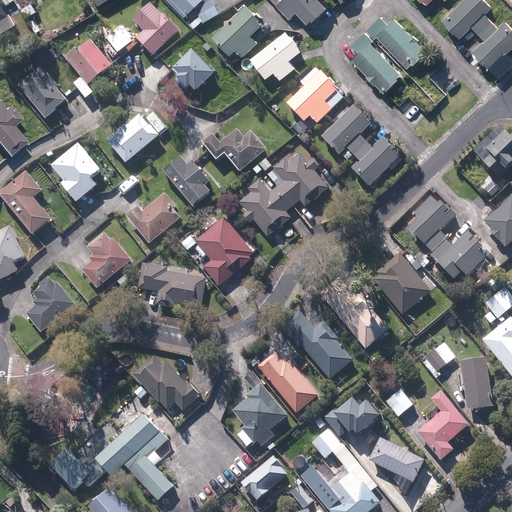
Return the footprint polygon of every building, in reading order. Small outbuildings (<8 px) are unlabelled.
[(0,0),(0,30),(1,30),(0,28),(0,20),(11,15),(5,5),(8,3),(5,0),(0,0)] [(79,3),(78,0),(77,0),(65,0),(65,1),(64,2),(64,3),(64,5),(64,6),(64,7),(65,9),(65,10),(66,11),(67,11),(69,12),(70,12),(71,12),(72,12),(74,12),(75,12),(76,11),(77,10),(78,9),(78,8),(79,7),(79,5),(79,4),(79,3)] [(174,0),(188,15),(203,0),(174,0)] [(191,22),(196,29),(219,14),(209,0),(196,8),(201,16),(191,22)] [(273,0),(291,20),(299,13),(311,26),(329,8),(322,0),(273,0)] [(495,7),(488,0),(464,0),(444,20),(461,38),(474,25),(487,39),(473,52),(489,69),(511,46),(511,24),(507,19),(501,26),(488,13),(495,7)] [(182,31),(154,3),(136,21),(137,22),(145,29),(137,38),(156,57),(182,31)] [(232,56),(238,50),(244,57),(258,42),(252,36),(267,21),(249,3),(215,38),(232,56)] [(129,30),(137,22),(136,21),(132,16),(108,41),(122,55),(128,48),(132,53),(141,43),(129,30)] [(368,31),(376,40),(380,36),(410,69),(430,52),(398,17),(391,24),(384,17),(368,31)] [(269,79),(277,73),(283,80),(297,68),(291,61),(305,50),(289,31),(253,60),(269,79)] [(376,40),(368,31),(353,45),(361,53),(355,58),(387,94),(406,77),(374,42),(376,40)] [(82,75),(74,82),(89,100),(97,93),(91,85),(115,65),(91,37),(67,57),(82,75)] [(215,69),(195,47),(170,69),(190,92),(215,69)] [(43,67),(20,86),(48,119),(55,112),(70,100),(43,67)] [(304,83),(308,87),(289,104),(313,129),(347,97),(319,68),(304,83)] [(0,142),(10,155),(27,142),(16,128),(25,121),(10,103),(6,107),(0,99),(0,142)] [(71,102),(55,112),(64,126),(80,116),(71,102)] [(356,105),(323,137),(341,155),(348,147),(361,160),(353,168),(370,186),(402,155),(386,139),(377,148),(363,134),(374,124),(356,105)] [(169,127),(155,113),(148,119),(143,113),(119,135),(138,156),(169,127)] [(501,179),(511,168),(511,126),(507,121),(475,151),(501,179)] [(218,133),(206,142),(219,159),(227,153),(241,171),(269,150),(254,131),(249,135),(243,127),(225,141),(218,133)] [(102,185),(95,176),(103,169),(82,143),(54,166),(66,181),(64,183),(81,203),(102,185)] [(252,223),(256,220),(270,238),(295,219),(289,212),(303,202),(307,207),(331,189),(318,171),(322,168),(314,157),(310,160),(301,149),(269,174),(279,187),(274,191),(264,177),(250,188),(254,192),(242,202),(249,212),(245,215),(252,223)] [(183,154),(165,168),(195,206),(214,192),(209,185),(213,182),(197,161),(191,165),(183,154)] [(45,190),(29,171),(2,194),(37,235),(55,219),(36,197),(45,190)] [(141,206),(129,216),(153,244),(184,217),(177,209),(180,206),(168,192),(146,212),(141,206)] [(418,218),(409,226),(435,252),(448,240),(450,238),(443,231),(459,216),(436,193),(414,214),(418,218)] [(508,248),(511,244),(511,197),(484,220),(508,248)] [(224,216),(196,241),(214,261),(206,268),(221,285),(258,253),(224,216)] [(29,257),(14,225),(0,231),(0,282),(22,273),(17,262),(29,257)] [(454,246),(448,240),(435,252),(433,254),(456,279),(464,272),(469,277),(489,258),(482,251),(487,247),(471,230),(454,246)] [(134,261),(116,237),(114,239),(109,232),(89,247),(96,255),(92,258),(95,262),(85,270),(98,288),(134,261)] [(434,291),(402,253),(372,278),(405,316),(434,291)] [(158,306),(177,308),(178,306),(205,309),(209,278),(188,275),(189,270),(144,265),(141,290),(151,291),(160,292),(158,306)] [(362,302),(339,274),(320,289),(367,349),(392,330),(367,298),(362,302)] [(59,285),(52,277),(42,285),(44,287),(36,294),(40,299),(36,303),(39,306),(30,313),(44,331),(78,305),(61,283),(59,285)] [(486,304),(494,312),(488,318),(495,325),(501,319),(502,321),(511,311),(511,293),(505,286),(486,304)] [(341,341),(343,340),(327,320),(317,327),(302,309),(282,325),(301,349),(304,347),(329,379),(355,359),(341,341)] [(511,316),(483,339),(511,375),(511,316)] [(422,361),(434,375),(438,380),(449,371),(445,366),(457,356),(445,342),(422,361)] [(284,361),(277,352),(260,367),(299,414),(322,395),(290,356),(284,361)] [(179,404),(185,410),(203,395),(191,382),(189,384),(168,360),(164,364),(157,356),(136,374),(162,405),(164,403),(171,411),(179,404)] [(460,360),(465,409),(492,406),(486,357),(460,360)] [(102,368),(91,377),(96,383),(107,374),(102,368)] [(245,431),(239,435),(249,448),(255,443),(257,444),(260,441),(264,446),(277,435),(273,431),(292,415),(255,371),(246,379),(255,391),(249,396),(251,399),(235,412),(248,426),(244,429),(245,431)] [(416,405),(403,390),(389,402),(402,417),(416,405)] [(435,399),(445,411),(420,431),(443,460),(457,449),(451,442),(473,424),(456,403),(446,390),(435,399)] [(379,415),(366,399),(359,405),(352,397),(339,408),(336,404),(322,415),(340,437),(344,434),(348,430),(349,432),(353,429),(356,433),(379,415)] [(91,487),(109,470),(115,477),(128,465),(160,501),(176,487),(151,458),(170,441),(147,415),(98,458),(88,467),(71,449),(54,464),(76,489),(85,480),(91,487)] [(372,511),(384,502),(374,490),(380,486),(332,428),(315,443),(337,470),(340,467),(343,472),(336,478),(323,462),(305,477),(334,511),(372,511)] [(399,473),(396,479),(408,494),(414,480),(418,482),(429,459),(383,437),(372,460),(399,473)] [(277,456),(244,483),(258,500),(291,473),(277,456)] [(302,484),(293,492),(305,507),(314,500),(302,484)] [(92,507),(96,511),(136,511),(115,487),(92,507)]
